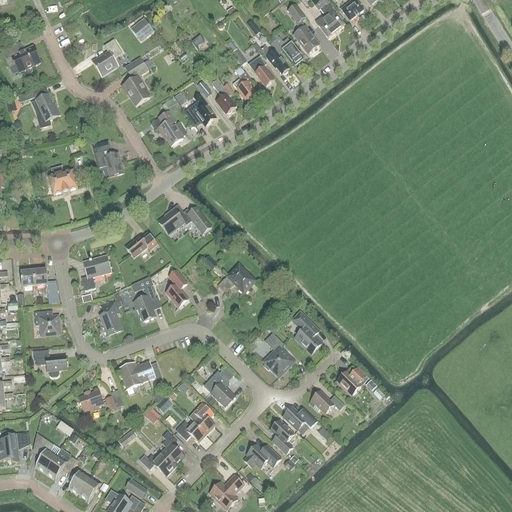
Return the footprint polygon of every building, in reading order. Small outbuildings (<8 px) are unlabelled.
[(345,27),(334,13),(327,5),(329,4),(325,0),(308,0),(318,12),(320,11),(324,16),(315,23),(328,40),(345,27)] [(350,23),(364,12),(354,0),(353,0),(340,11),(350,23)] [(320,47),(305,28),(301,23),(305,19),(295,6),(287,12),(297,25),(296,25),(301,31),(293,37),(308,56),(320,47)] [(268,14),(263,8),(257,12),(263,19),(268,14)] [(236,14),(232,9),(225,13),(229,19),(236,14)] [(131,31),(138,40),(152,30),(144,20),(131,31)] [(204,42),(200,37),(192,42),(197,48),(204,42)] [(279,39),(271,45),(279,55),(283,52),(286,56),(285,56),(294,67),(303,60),(295,49),(291,45),(287,39),(283,43),(279,39)] [(113,61),(122,55),(114,42),(104,48),(108,54),(93,64),(102,78),(117,68),(113,61)] [(236,51),(230,43),(226,46),(232,54),(231,54),(241,67),(247,63),(237,50),(236,51)] [(256,44),(253,46),(258,53),(264,61),(266,59),(270,64),(276,71),(276,70),(281,76),(289,70),(279,57),(275,52),(271,55),(265,47),(261,50),(256,44)] [(13,77),(19,74),(26,71),(25,69),(31,66),(32,68),(40,65),(33,48),(20,54),(17,46),(2,53),(13,77)] [(264,68),(265,66),(259,58),(248,66),(265,89),(274,82),(264,68)] [(148,72),(148,71),(153,68),(149,61),(128,74),(133,81),(122,88),(127,97),(128,96),(136,108),(150,99),(145,92),(137,79),(148,72)] [(245,74),(244,74),(239,67),(234,71),(240,80),(233,86),(245,103),(256,95),(249,85),(252,83),(245,74)] [(236,109),(228,98),(230,97),(217,80),(210,85),(221,100),(216,103),(226,117),(236,109)] [(211,94),(202,82),(196,87),(206,98),(211,94)] [(236,96),(227,85),(223,87),(232,99),(236,96)] [(20,104),(35,99),(32,92),(18,97),(20,104)] [(49,122),(60,117),(56,108),(55,109),(48,96),(35,102),(31,104),(37,117),(41,129),(50,127),(49,122)] [(197,104),(184,113),(196,128),(201,124),(205,128),(216,120),(207,108),(208,107),(199,96),(194,100),(197,104)] [(179,124),(175,127),(173,125),(175,123),(169,113),(159,120),(163,127),(158,130),(162,137),(164,136),(171,148),(183,140),(182,139),(186,136),(179,124)] [(22,126),(20,123),(17,122),(14,123),(13,126),(14,129),(17,130),(20,129),(22,126)] [(88,137),(85,125),(76,128),(79,140),(88,137)] [(95,147),(93,147),(99,168),(105,166),(109,179),(124,174),(118,155),(112,157),(110,151),(97,154),(95,147)] [(33,156),(31,148),(19,151),(21,159),(33,156)] [(69,192),(77,190),(72,172),(63,175),(61,167),(51,170),(53,178),(48,179),(53,196),(62,194),(62,195),(69,193),(69,192)] [(165,217),(165,218),(158,224),(168,236),(189,220),(201,237),(212,229),(196,209),(190,214),(187,211),(183,215),(177,207),(165,217)] [(133,260),(147,248),(150,252),(157,246),(147,235),(141,240),(140,238),(126,250),(133,260)] [(217,266),(208,257),(203,263),(211,271),(217,266)] [(93,279),(111,274),(107,258),(83,264),(87,279),(81,280),(85,293),(95,290),(93,279)] [(244,295),(255,283),(239,267),(218,287),(225,294),(222,298),(235,286),(244,295)] [(45,296),(50,296),(49,286),(48,286),(46,271),(33,272),(35,288),(37,288),(45,287),(45,296)] [(38,297),(37,288),(35,288),(33,272),(21,274),(22,289),(32,288),(33,297),(38,297)] [(178,310),(188,301),(180,291),(187,286),(176,272),(169,279),(175,287),(166,295),(178,310)] [(147,298),(133,303),(136,311),(138,310),(143,323),(155,319),(153,312),(149,303),(156,300),(151,287),(153,287),(150,278),(138,284),(141,291),(144,290),(147,298)] [(0,291),(9,290),(8,286),(0,286),(0,301),(1,301),(0,291)] [(92,301),(90,295),(80,298),(82,304),(92,301)] [(107,337),(122,331),(116,315),(119,314),(115,302),(101,307),(104,315),(99,317),(107,337)] [(17,311),(17,304),(7,305),(7,312),(17,311)] [(42,338),(60,336),(58,318),(53,319),(52,312),(34,314),(35,328),(41,327),(42,338)] [(311,356),(322,345),(311,334),(316,330),(300,314),(292,322),(303,333),(295,340),(311,356)] [(266,365),(264,368),(268,372),(271,370),(279,378),(293,364),(280,351),(284,347),(273,335),(265,343),(275,353),(265,364),(266,365)] [(0,361),(1,361),(0,360),(0,355),(0,351),(8,351),(8,346),(0,347),(0,361)] [(66,358),(48,359),(48,352),(33,353),(34,361),(36,361),(37,367),(47,366),(47,373),(49,373),(49,377),(52,379),(57,379),(59,376),(58,372),(66,372),(65,365),(66,365),(66,358)] [(1,364),(10,363),(9,359),(0,360),(1,361),(0,361),(0,374),(2,374),(1,364)] [(158,387),(164,385),(156,364),(150,367),(149,364),(136,368),(135,365),(119,371),(126,391),(142,385),(142,384),(155,380),(158,387)] [(356,372),(353,369),(349,374),(348,373),(336,384),(351,398),(362,387),(361,386),(365,382),(364,381),(366,379),(357,370),(356,372)] [(217,389),(211,396),(225,409),(235,398),(225,389),(229,384),(218,373),(209,382),(217,389)] [(194,382),(190,378),(185,383),(189,387),(194,382)] [(376,388),(370,381),(365,386),(371,393),(376,388)] [(0,398),(4,398),(4,396),(3,388),(12,387),(12,383),(2,384),(2,385),(0,385),(0,398)] [(176,397),(171,392),(166,398),(171,403),(176,397)] [(98,408),(103,406),(99,393),(79,400),(84,413),(88,412),(90,416),(100,412),(98,408)] [(320,393),(309,404),(318,413),(320,411),(325,416),(334,407),(339,412),(344,407),(334,397),(329,402),(320,393)] [(4,401),(13,400),(13,395),(4,396),(4,398),(0,398),(0,411),(5,411),(4,401)] [(116,410),(111,397),(104,400),(109,413),(116,410)] [(172,405),(166,399),(157,409),(163,415),(172,405)] [(207,436),(215,428),(206,420),(212,414),(202,405),(193,415),(198,419),(194,424),(207,436)] [(283,419),(297,433),(305,425),(311,431),(317,424),(304,411),(299,415),(293,409),(283,419)] [(153,425),(157,420),(149,412),(145,417),(153,425)] [(48,417),(41,421),(45,428),(52,425),(48,417)] [(280,422),(270,432),(277,439),(272,444),(286,457),(293,450),(287,444),(294,436),(280,422)] [(207,436),(194,424),(189,428),(184,423),(176,432),(186,442),(191,437),(199,444),(207,436)] [(72,433),(68,430),(64,437),(68,439),(72,433)] [(331,439),(322,431),(318,435),(327,443),(331,439)] [(132,432),(118,443),(123,449),(137,438),(132,432)] [(172,448),(177,443),(167,433),(162,438),(166,442),(162,445),(166,449),(161,455),(175,469),(184,459),(172,448)] [(0,462),(11,461),(12,465),(19,464),(17,448),(23,447),(22,435),(8,437),(9,441),(0,441),(0,462)] [(74,445),(78,439),(73,435),(69,442),(74,445)] [(37,436),(33,451),(38,453),(43,456),(41,458),(35,467),(46,474),(61,451),(53,447),(37,436)] [(248,458),(244,462),(251,469),(255,465),(261,470),(267,464),(273,470),(276,466),(281,461),(270,450),(267,447),(262,452),(256,447),(247,457),(248,458)] [(61,451),(46,474),(56,481),(62,472),(64,469),(69,473),(77,462),(70,458),(61,451)] [(166,479),(175,469),(161,455),(155,461),(151,457),(147,460),(144,457),(139,462),(149,472),(154,467),(166,479)] [(298,461),(294,456),(289,461),(294,465),(298,461)] [(101,465),(106,469),(111,463),(105,459),(101,465)] [(294,467),(288,461),(283,467),(289,473),(294,467)] [(79,496),(90,479),(80,472),(68,489),(79,496)] [(226,511),(238,501),(235,498),(244,488),(234,477),(226,485),(227,486),(225,488),(220,484),(209,496),(226,511)] [(90,479),(79,496),(89,503),(101,486),(90,479)] [(255,488),(259,485),(260,483),(256,479),(251,483),(255,488)] [(148,492),(131,481),(125,489),(142,501),(148,492)] [(103,484),(99,491),(105,494),(108,488),(103,484)] [(109,511),(126,511),(128,510),(131,511),(134,511),(140,503),(132,498),(128,503),(119,497),(109,511)]
